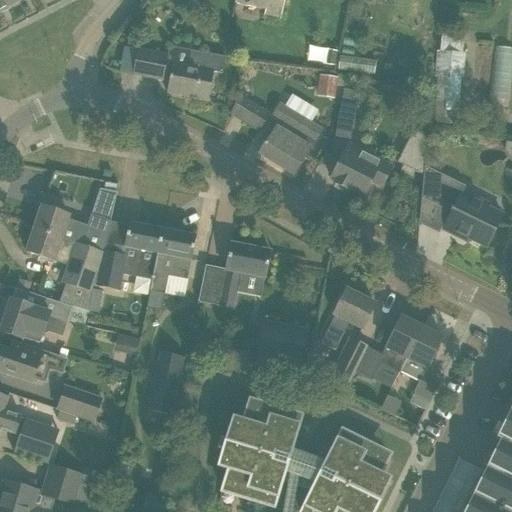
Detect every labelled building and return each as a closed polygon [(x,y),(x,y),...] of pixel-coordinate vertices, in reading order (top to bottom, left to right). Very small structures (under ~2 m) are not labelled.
[(0,0),(0,11),(20,1),(19,0),(0,0)] [(264,16),(280,20),(284,0),(235,0),(234,4),(265,11),(264,16)] [(393,0),(390,25),(414,28),(417,0),(393,0)] [(511,0),(478,0),(478,8),(511,9),(511,0)] [(447,27),(446,45),(498,47),(499,33),(511,33),(511,9),(478,8),(477,28),(447,27)] [(132,75),(163,81),(167,56),(137,50),(132,75)] [(326,51),(324,65),(335,66),(336,52),(326,51)] [(450,51),(449,69),(479,70),(479,89),(511,90),(511,66),(501,66),(501,52),(450,51)] [(166,93),(208,102),(213,72),(222,74),(225,58),(198,53),(195,69),(172,64),(166,93)] [(320,76),(317,97),(334,99),(336,87),(340,87),(341,79),(320,76)] [(448,108),(447,126),(499,128),(500,114),(511,114),(511,90),(479,89),(478,109),(448,108)] [(344,90),(342,102),(353,104),(355,92),(344,90)] [(230,115),(258,132),(268,115),(241,98),(230,115)] [(335,137),(350,140),(357,105),(342,102),(335,137)] [(269,138),(259,155),(293,176),(321,130),(310,124),(284,108),(279,105),(272,118),(278,122),(269,138)] [(426,137),(413,130),(396,162),(402,165),(400,171),(411,177),(414,172),(422,176),(426,137)] [(349,190),(363,197),(371,182),(382,187),(391,169),(348,147),(331,180),(335,182),(334,185),(348,193),(349,190)] [(424,167),(421,199),(451,214),(443,231),(460,240),(462,237),(469,241),(486,249),(502,216),(474,202),(475,199),(463,193),(465,188),(424,167)] [(33,231),(101,253),(104,242),(110,223),(109,223),(92,217),(88,229),(67,222),(69,217),(41,208),(33,231)] [(151,280),(152,280),(162,231),(128,224),(123,249),(124,249),(122,256),(101,252),(101,253),(92,287),(118,291),(122,274),(151,280)] [(33,231),(26,253),(45,260),(68,267),(63,283),(62,285),(65,286),(87,294),(89,289),(89,287),(101,253),(33,231)] [(150,292),(165,295),(167,282),(166,282),(167,277),(187,281),(188,274),(195,238),(162,231),(152,280),(150,292)] [(201,286),(198,302),(218,306),(218,307),(232,310),(236,289),(239,275),(264,280),(266,272),(270,252),(230,245),(225,271),(225,272),(226,272),(223,286),(222,286),(221,290),(201,286)] [(18,280),(15,289),(29,292),(31,283),(18,280)] [(97,291),(94,290),(89,311),(98,314),(102,292),(97,291)] [(321,344),(336,351),(349,324),(362,331),(374,305),(345,291),(333,317),(334,317),(321,344)] [(139,334),(155,338),(165,297),(149,293),(139,334)] [(10,301),(0,329),(0,332),(22,340),(23,339),(39,344),(42,336),(49,315),(67,322),(83,327),(86,320),(88,313),(59,303),(38,296),(37,297),(33,309),(29,308),(10,301)] [(367,348),(357,368),(375,377),(379,368),(397,377),(399,372),(405,360),(406,360),(421,329),(400,319),(391,336),(385,350),(382,355),(367,348)] [(256,359),(299,368),(307,329),(263,321),(256,359)] [(405,360),(399,372),(420,382),(409,404),(424,411),(438,384),(424,377),(427,370),(442,339),(421,329),(406,360),(405,360)] [(118,335),(114,352),(134,356),(138,340),(118,335)] [(346,391),(357,368),(367,348),(348,339),(327,382),(346,391)] [(0,372),(32,384),(37,366),(61,374),(66,360),(12,342),(8,353),(0,350),(0,372)] [(156,369),(147,411),(170,416),(180,374),(156,369)] [(56,410),(94,423),(102,401),(64,388),(56,410)] [(0,431),(14,436),(18,437),(14,449),(12,454),(47,466),(59,431),(24,419),(24,420),(20,419),(2,413),(7,399),(0,396),(0,431)] [(275,505),(299,422),(245,405),(240,424),(230,421),(229,424),(230,424),(218,464),(217,464),(216,467),(226,470),(220,489),(275,505)] [(511,511),(511,407),(460,511),(511,511)] [(389,461),(338,437),(301,511),(373,511),(387,485),(388,486),(390,483),(380,479),(389,461)] [(313,481),(320,458),(293,450),(286,473),(313,481)] [(42,495),(41,497),(53,501),(74,507),(83,478),(50,468),(42,495)] [(111,473),(108,483),(121,486),(123,477),(111,473)] [(4,483),(0,494),(0,511),(48,511),(34,508),(38,494),(23,489),(4,483)]
